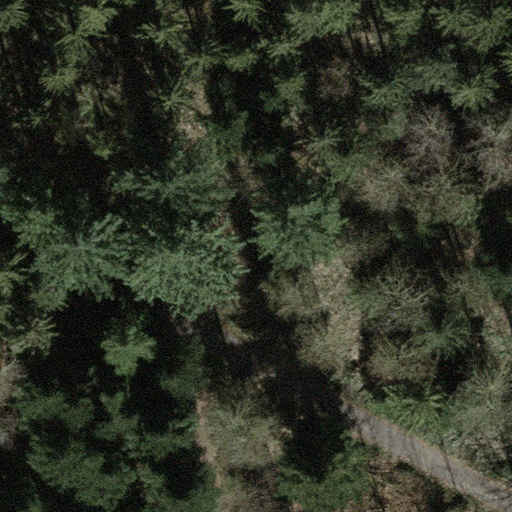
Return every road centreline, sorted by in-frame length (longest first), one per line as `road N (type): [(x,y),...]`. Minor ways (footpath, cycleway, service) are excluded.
road 1 (track): [(0,204),(511,501)]
road 2 (track): [(0,134),(511,156)]
